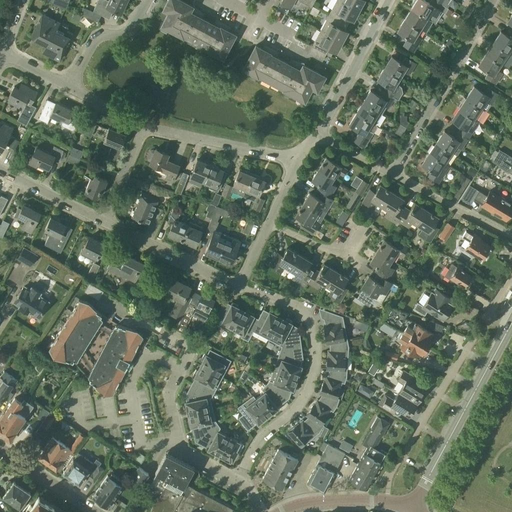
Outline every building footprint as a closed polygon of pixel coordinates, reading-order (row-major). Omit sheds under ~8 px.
[(66,9),(69,0),(49,0),(49,2),(66,9)] [(127,1),(124,0),(108,0),(107,0),(98,0),(94,8),(109,15),(111,9),(121,14),(127,1)] [(228,26),(225,24),(222,23),(220,21),(218,20),(218,21),(215,25),(199,16),(201,12),(201,13),(201,12),(200,11),(198,10),(197,9),(196,8),(195,6),(194,5),(193,4),(191,6),(180,0),(170,0),(169,2),(167,1),(163,9),(169,12),(163,23),(169,26),(167,28),(183,36),(183,35),(209,49),(208,50),(217,54),(218,52),(224,55),(235,34),(226,29),(227,26),(228,26)] [(353,20),(358,9),(340,0),(335,0),(329,14),(343,21),(345,16),(353,20)] [(340,0),(358,9),(363,0),(340,0)] [(424,0),(415,0),(411,8),(427,18),(432,21),(433,21),(435,23),(442,11),(442,12),(445,13),(448,8),(443,5),(435,0),(430,0),(429,3),(424,0)] [(471,0),(470,0),(464,10),(469,14),(476,3),(471,0)] [(98,22),(101,15),(83,7),(80,15),(98,22)] [(411,8),(404,19),(420,29),(425,32),(432,21),(427,18),(411,8)] [(32,34),(36,36),(35,38),(47,44),(59,23),(59,22),(43,14),(32,34)] [(342,41),(347,31),(340,27),(343,21),(329,14),(320,30),(342,41)] [(404,19),(397,31),(407,37),(403,45),(413,52),(422,38),(416,35),(420,29),(404,19)] [(67,30),(68,28),(59,23),(47,44),(43,52),(59,60),(73,33),(67,30)] [(320,30),(312,46),(326,53),(329,48),(336,52),(342,41),(320,30)] [(511,35),(511,38),(500,31),(493,42),(511,55),(511,35)] [(448,38),(445,43),(450,46),(453,41),(448,38)] [(511,58),(511,55),(493,42),(485,53),(501,63),(505,58),(510,61),(511,58)] [(304,65),(303,62),(302,62),(300,62),(298,62),(296,61),(295,61),(293,60),(292,61),(293,61),(291,65),(274,56),(276,51),(276,52),(276,51),(273,50),(271,48),(268,47),(266,46),(264,50),(255,45),(245,66),(251,69),(249,72),(258,76),(258,75),(284,88),(283,89),(299,97),(300,95),(306,98),(311,87),(317,90),(321,82),(319,81),(322,75),(304,65)] [(326,53),(312,46),(308,53),(322,60),(326,53)] [(496,84),(503,73),(497,69),(501,63),(485,53),(478,64),(488,72),(485,77),(496,84)] [(391,56),(384,67),(400,77),(403,72),(409,75),(416,63),(406,56),(402,62),(391,56)] [(377,79),(393,89),(390,94),(395,98),(398,100),(402,92),(401,86),(396,84),(400,77),(384,67),(377,79)] [(37,92),(21,83),(18,88),(14,86),(8,97),(23,105),(24,102),(26,103),(17,120),(26,125),(26,124),(28,122),(37,105),(31,103),(37,92)] [(484,92),(474,85),(466,97),(486,111),(498,94),(488,87),(484,92)] [(370,89),(363,101),(379,110),(382,105),(388,108),(395,97),(390,94),(384,91),(381,96),(370,89)] [(479,122),(486,111),(466,97),(459,108),(479,122)] [(55,103),(47,99),(38,119),(47,123),(50,116),(60,121),(61,118),(63,119),(61,124),(62,126),(72,130),(74,130),(77,123),(76,121),(70,118),(73,110),(56,102),(55,103)] [(412,100),(408,105),(414,109),(418,103),(412,100)] [(363,101),(356,112),(376,124),(382,113),(378,111),(379,110),(363,101)] [(459,108),(451,119),(461,126),(457,132),(468,139),(480,122),(479,122),(459,108)] [(349,124),(359,131),(353,141),(364,147),(372,134),(377,125),(375,124),(376,124),(356,112),(349,124)] [(84,118),(78,131),(91,136),(96,123),(84,118)] [(403,118),(400,124),(404,126),(406,127),(409,122),(406,120),(403,118)] [(1,126),(0,125),(0,149),(1,151),(12,128),(2,123),(1,126)] [(401,136),(406,127),(400,124),(395,132),(401,136)] [(117,161),(122,147),(120,147),(126,134),(109,127),(103,141),(112,144),(107,157),(117,161)] [(444,130),(436,142),(451,152),(452,152),(457,155),(461,149),(468,139),(457,132),(454,137),(444,130)] [(11,139),(7,146),(14,149),(18,142),(11,139)] [(429,152),(444,162),(451,152),(436,142),(429,152)] [(65,153),(63,150),(54,146),(50,153),(36,147),(29,162),(47,171),(53,158),(60,160),(63,159),(65,153)] [(72,147),(70,153),(80,157),(83,151),(72,147)] [(150,150),(147,158),(148,161),(150,162),(150,163),(166,170),(166,171),(168,172),(165,178),(172,181),(179,164),(166,159),(168,154),(156,148),(155,150),(153,149),(150,150)] [(482,149),(479,154),(485,158),(488,153),(482,149)] [(492,161),(499,166),(503,160),(511,165),(508,170),(511,172),(511,156),(499,149),(499,150),(498,151),(492,161)] [(438,184),(450,166),(444,162),(429,152),(421,164),(431,170),(427,176),(438,184)] [(77,165),(79,158),(68,154),(66,160),(77,165)] [(318,168),(334,178),(337,172),(343,176),(347,169),(341,165),(341,166),(326,156),(318,168)] [(203,181),(210,164),(197,158),(190,176),(203,181)] [(218,165),(212,163),(211,164),(210,164),(203,181),(210,184),(208,188),(218,191),(219,188),(220,189),(226,172),(223,170),(224,169),(217,167),(218,165)] [(471,167),(467,172),(474,176),(477,171),(471,167)] [(332,193),(336,186),(330,183),(334,178),(318,168),(311,179),(319,185),(316,189),(320,192),(320,191),(330,197),(332,193)] [(243,196),(252,175),(239,169),(232,186),(226,183),(221,195),(229,198),(232,192),(243,196)] [(180,194),(188,175),(183,172),(175,192),(180,194)] [(91,177),(85,192),(97,197),(99,193),(101,194),(107,180),(94,175),(93,177),(91,177)] [(259,211),(265,199),(258,196),(265,180),(252,175),(243,196),(254,201),(251,208),(259,211)] [(147,189),(150,183),(139,179),(136,185),(147,189)] [(361,195),(369,183),(362,179),(355,191),(361,195)] [(370,189),(362,202),(372,208),(376,202),(382,206),(392,191),(380,184),(375,192),(370,189)] [(469,185),(464,193),(474,199),(481,203),(481,204),(491,211),(491,212),(494,214),(496,214),(505,220),(511,208),(511,203),(490,190),(486,195),(479,190),(479,191),(469,185)] [(148,223),(158,200),(156,200),(157,198),(142,191),(132,216),(148,223)] [(320,191),(320,192),(317,197),(309,192),(302,204),(317,213),(321,208),(326,211),(330,205),(334,207),(337,202),(334,200),(331,198),(330,197),(320,191)] [(392,191),(382,206),(388,209),(384,215),(396,223),(397,221),(398,220),(404,210),(403,209),(398,206),(403,198),(392,191)] [(216,192),(211,204),(217,206),(221,195),(216,192)] [(404,210),(398,220),(408,227),(412,221),(417,224),(427,209),(415,202),(410,210),(404,207),(403,209),(404,210)] [(208,211),(206,216),(211,218),(217,206),(211,204),(209,203),(206,210),(208,211)] [(13,216),(13,217),(22,218),(22,217),(25,219),(23,224),(32,229),(40,212),(24,204),(21,209),(18,207),(13,216)] [(323,217),(317,214),(317,213),(302,204),(295,215),(303,220),(300,226),(313,234),(323,217)] [(216,224),(222,208),(217,206),(211,218),(210,222),(216,224)] [(181,240),(188,224),(177,220),(181,212),(173,209),(168,221),(172,223),(167,234),(181,240)] [(427,209),(417,224),(423,228),(422,229),(419,234),(431,241),(439,228),(433,225),(438,217),(427,209)] [(51,232),(45,244),(60,252),(68,238),(60,234),(65,225),(50,217),(45,229),(51,232)] [(248,234),(254,221),(249,219),(243,232),(248,234)] [(0,226),(0,236),(2,237),(9,223),(3,220),(1,225),(0,226)] [(440,234),(446,238),(454,225),(449,221),(440,234)] [(195,246),(201,230),(188,224),(181,240),(195,246)] [(217,258),(225,241),(227,235),(214,229),(204,253),(217,258)] [(473,235),(466,230),(462,236),(469,241),(465,248),(481,259),(490,245),(479,239),(480,238),(474,234),(473,235)] [(225,241),(217,258),(231,264),(240,240),(234,238),(227,235),(225,241)] [(83,249),(80,254),(95,261),(97,256),(103,243),(89,236),(83,249)] [(408,246),(395,238),(392,243),(384,238),(376,250),(392,260),(392,259),(395,261),(398,257),(401,258),(408,246)] [(24,246),(18,257),(31,264),(37,254),(24,246)] [(288,247),(281,258),(276,255),(270,265),(282,272),(285,267),(290,270),(299,254),(288,247)] [(369,262),(379,268),(376,273),(379,274),(387,280),(394,269),(388,265),(392,260),(376,250),(369,262)] [(315,268),(309,265),(311,261),(299,254),(290,270),(296,273),(292,279),(300,284),(304,286),(307,282),(315,268)] [(144,264),(126,255),(123,261),(113,256),(107,268),(135,282),(144,264)] [(93,280),(100,265),(94,262),(86,276),(93,280)] [(321,282),(326,286),(336,270),(324,263),(319,271),(315,268),(307,282),(317,288),(321,282)] [(411,263),(408,268),(414,272),(417,266),(411,263)] [(448,269),(444,275),(450,279),(451,278),(464,286),(465,284),(466,284),(468,282),(467,280),(471,275),(462,269),(463,268),(458,264),(457,266),(453,264),(452,263),(449,268),(448,269)] [(424,277),(428,271),(422,267),(418,273),(424,277)] [(340,302),(341,301),(348,288),(342,285),(347,277),(336,270),(326,286),(331,289),(328,295),(339,301),(340,302)] [(387,280),(379,274),(375,279),(368,275),(361,287),(363,288),(357,298),(362,301),(369,306),(371,303),(370,303),(373,298),(381,303),(386,294),(393,283),(388,280),(387,280)] [(180,322),(182,318),(192,297),(187,294),(191,287),(174,278),(166,293),(181,300),(178,306),(179,306),(172,318),(180,322)] [(422,280),(418,278),(414,284),(418,287),(422,280)] [(98,300),(103,291),(89,283),(84,292),(98,300)] [(24,287),(14,302),(19,305),(18,306),(28,313),(29,311),(39,317),(49,302),(39,296),(41,292),(33,287),(30,291),(24,287)] [(418,302),(414,308),(424,315),(428,309),(443,318),(447,311),(449,311),(451,308),(451,306),(451,305),(448,302),(451,298),(436,288),(433,294),(431,293),(423,305),(418,302)] [(215,299),(202,293),(199,299),(193,295),(192,297),(182,318),(180,322),(175,330),(183,334),(193,314),(204,320),(215,299)] [(141,308),(147,304),(142,297),(136,301),(141,308)] [(72,361),(101,315),(87,302),(79,300),(79,301),(80,301),(79,306),(76,306),(75,306),(71,312),(74,313),(72,317),(70,318),(68,318),(61,329),(61,330),(63,331),(62,333),(60,337),(57,335),(53,341),(54,341),(55,345),(51,347),(50,347),(49,348),(55,354),(72,361)] [(347,305),(341,301),(340,302),(339,301),(335,308),(342,313),(347,305)] [(242,309),(237,307),(238,305),(232,302),(229,307),(223,304),(214,322),(231,331),(242,309)] [(398,330),(408,314),(409,313),(391,306),(382,320),(398,330)] [(262,312),(257,322),(251,319),(254,314),(248,310),(247,312),(242,309),(231,331),(233,328),(243,333),(241,337),(248,340),(253,330),(262,312)] [(280,317),(275,314),(276,313),(270,309),(267,315),(262,312),(253,330),(269,339),(280,317)] [(347,339),(342,316),(324,310),(322,317),(326,319),(326,321),(326,325),(324,325),(325,331),(327,343),(332,342),(347,339)] [(298,346),(296,329),(290,326),(292,321),(286,318),(285,319),(280,317),(269,339),(282,345),(280,350),(289,354),(292,344),(298,346)] [(362,322),(360,328),(367,331),(369,325),(362,322)] [(430,340),(431,338),(430,338),(433,333),(415,322),(411,328),(407,325),(403,330),(427,345),(427,344),(429,344),(431,341),(430,340)] [(118,324),(89,380),(104,391),(112,393),(113,392),(111,391),(112,387),(115,386),(116,386),(119,380),(116,378),(118,374),(119,373),(121,373),(122,374),(132,355),(131,354),(130,353),(130,351),(132,347),(135,348),(138,342),(137,339),(140,336),(141,336),(142,335),(136,330),(118,324)] [(403,330),(398,338),(403,341),(400,346),(418,357),(421,353),(422,353),(423,351),(424,351),(426,348),(426,347),(427,345),(403,330)] [(347,370),(348,346),(347,339),(332,342),(333,348),(333,350),(328,350),(328,356),(327,356),(326,368),(331,369),(347,370)] [(297,378),(299,372),(300,373),(303,366),(297,364),(300,358),(298,346),(292,344),(289,354),(280,350),(274,369),(297,378)] [(222,376),(230,360),(212,350),(209,356),(204,353),(201,359),(203,360),(200,365),(222,376)] [(385,353),(384,355),(390,358),(396,360),(397,357),(398,354),(392,352),(386,350),(385,353)] [(239,358),(238,359),(244,362),(247,357),(241,354),(240,355),(239,358)] [(213,393),(222,376),(200,365),(198,370),(196,369),(193,375),(198,378),(195,384),(204,389),(205,388),(213,393)] [(284,398),(286,396),(289,388),(294,390),(297,383),(295,383),(297,378),(274,369),(270,380),(266,384),(284,398)] [(338,399),(339,398),(336,397),(340,387),(339,387),(341,381),(344,382),(346,377),(347,370),(331,369),(331,375),(330,377),(326,375),(324,381),(323,381),(319,393),(324,394),(338,399)] [(0,375),(0,397),(5,400),(13,386),(17,380),(17,379),(17,378),(5,370),(4,371),(0,375)] [(245,370),(240,379),(244,384),(248,379),(251,375),(245,370)] [(357,370),(353,377),(360,380),(364,374),(357,370)] [(416,402),(424,389),(412,382),(415,377),(403,370),(397,380),(403,384),(399,392),(416,402)] [(212,408),(210,397),(211,396),(213,393),(205,388),(204,389),(195,384),(188,396),(189,400),(184,402),(185,409),(187,408),(188,414),(212,408)] [(268,415),(272,412),(273,413),(279,409),(278,407),(284,398),(266,384),(262,388),(264,392),(255,399),(268,415)] [(361,384),(358,390),(369,398),(373,391),(361,384)] [(399,392),(394,400),(385,394),(378,404),(393,413),(396,408),(408,416),(412,409),(413,410),(415,409),(417,406),(417,404),(416,403),(416,402),(399,392)] [(323,425),(321,423),(330,409),(333,411),(336,406),(338,399),(324,394),(322,400),(321,402),(317,399),(314,404),(313,404),(306,414),(310,417),(323,425)] [(253,395),(238,407),(243,414),(239,418),(246,427),(251,423),(255,420),(259,424),(265,420),(263,418),(268,415),(255,399),(253,395)] [(14,397),(0,417),(0,433),(1,434),(16,411),(21,403),(22,403),(14,397)] [(16,411),(1,434),(10,440),(15,432),(18,434),(23,427),(20,425),(25,417),(24,417),(26,415),(27,415),(33,406),(24,400),(22,403),(21,403),(16,411)] [(43,407),(37,417),(43,421),(45,418),(48,414),(49,411),(43,407)] [(217,423),(215,420),(212,408),(188,414),(189,419),(188,419),(189,426),(195,425),(198,439),(217,423)] [(48,414),(45,418),(51,422),(54,418),(48,414)] [(362,443),(368,446),(349,479),(367,489),(387,453),(376,447),(389,422),(380,417),(377,416),(371,426),(371,427),(362,443)] [(323,425),(310,417),(307,422),(305,423),(302,420),(298,424),(297,424),(288,431),(301,447),(319,431),(323,425)] [(228,436),(218,431),(220,427),(217,423),(198,439),(210,445),(207,450),(213,453),(214,452),(219,454),(228,436)] [(80,447),(86,435),(81,433),(75,445),(80,447)] [(219,454),(224,457),(223,459),(229,462),(231,459),(232,460),(237,451),(235,450),(239,442),(228,436),(219,454)] [(53,437),(38,458),(56,470),(61,463),(64,466),(74,452),(70,450),(53,437)] [(343,439),(340,447),(351,451),(354,443),(343,439)] [(322,441),(318,448),(324,451),(328,444),(322,441)] [(334,472),(344,453),(328,444),(324,451),(307,482),(324,492),(335,472),(334,472)] [(274,485),(284,465),(281,463),(286,452),(278,448),(262,478),(274,485)] [(166,451),(159,464),(155,471),(156,472),(148,487),(150,491),(158,495),(150,511),(152,511),(233,511),(236,508),(193,486),(199,474),(198,471),(193,468),(194,466),(166,451)] [(93,462),(78,452),(64,472),(79,483),(83,477),(87,480),(88,479),(94,483),(104,469),(99,465),(101,462),(96,458),(93,462)] [(282,489),(295,464),(298,458),(286,452),(281,463),(284,465),(274,485),(282,489)] [(139,453),(133,461),(140,465),(145,458),(145,457),(139,453)] [(137,466),(130,477),(133,480),(140,485),(148,473),(142,469),(139,467),(138,466),(137,466)] [(107,476),(92,496),(108,507),(108,506),(113,499),(122,487),(107,476)] [(20,508),(30,492),(13,480),(3,497),(20,508)] [(60,511),(37,497),(32,504),(30,503),(24,511),(60,511)]
